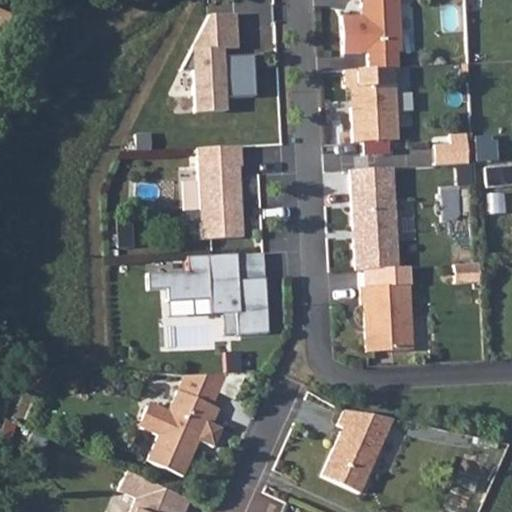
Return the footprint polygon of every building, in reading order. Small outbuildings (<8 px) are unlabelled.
[(366,56),(367,73),(392,71),(397,71),(396,55),(400,55),(396,0),(358,0),(360,11),(365,10),(366,19),(339,20),(341,58),(366,56)] [(17,13),(1,6),(0,8),(0,21),(11,27),(17,13)] [(234,18),(207,19),(178,75),(191,74),(193,116),(224,115),(224,102),(253,100),(251,58),(221,60),(221,53),(236,52),(234,18)] [(367,73),(342,74),(343,91),(352,91),(353,111),(349,111),(351,146),(396,143),(392,71),(367,73)] [(433,149),(434,169),(467,167),(466,138),(449,139),(449,148),(433,149)] [(239,150),(194,152),(200,243),(241,241),(238,187),(234,183),(233,171),(240,170),(239,150)] [(508,165),(479,170),(483,187),(511,181),(508,165)] [(351,242),(353,274),(396,271),(391,169),(344,168),(351,233),(355,236),(355,242),(351,242)] [(262,256),(235,257),(237,283),(264,282),(262,256)] [(237,283),(235,257),(186,260),(187,275),(146,277),(147,293),(166,292),(166,305),(208,302),(209,318),(222,317),(235,316),(236,338),(267,337),(264,282),(237,283)] [(477,267),(452,269),(453,287),(478,285),(477,267)] [(407,288),(359,291),(360,308),(363,308),(365,356),(411,353),(407,288)] [(235,316),(222,317),(223,339),(236,338),(235,316)] [(56,365),(34,365),(31,384),(51,388),(56,365)] [(185,371),(147,456),(183,472),(206,419),(213,421),(220,405),(213,402),(220,388),(227,371),(185,371)] [(246,371),(227,371),(220,388),(236,395),(246,371)] [(323,476),(359,492),(393,417),(343,408),(337,425),(343,428),(323,476)] [(168,503),(175,488),(128,467),(119,486),(138,494),(129,511),(186,511),(168,503)] [(186,511),(193,497),(175,488),(168,503),(186,511)]
